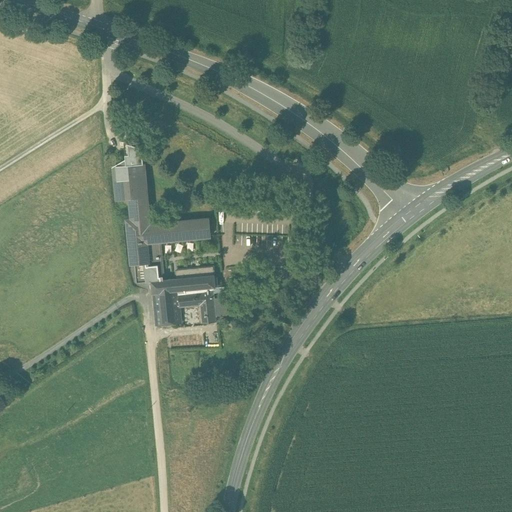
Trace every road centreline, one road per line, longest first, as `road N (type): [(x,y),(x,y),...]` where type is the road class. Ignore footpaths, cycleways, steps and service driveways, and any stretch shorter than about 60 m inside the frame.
road 1 (secondary): [(407,217),(352,160),(254,89),(20,0)]
road 2 (secondary): [(228,511),(255,414),(288,351),(322,301),(407,217)]
road 3 (secondary): [(407,217),(511,153)]
